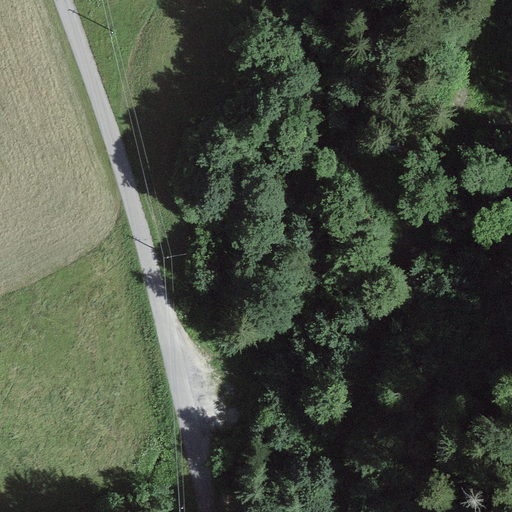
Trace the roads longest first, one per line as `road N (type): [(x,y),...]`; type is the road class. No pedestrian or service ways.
road 1 (track): [(493,0),(475,99),(348,511)]
road 2 (unclassified): [(207,511),(152,280),(64,0)]
